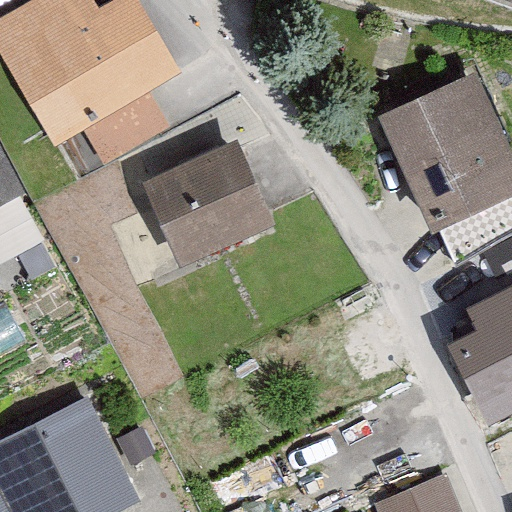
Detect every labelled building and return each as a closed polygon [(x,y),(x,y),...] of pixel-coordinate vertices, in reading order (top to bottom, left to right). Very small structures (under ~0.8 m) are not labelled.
[(95,0),(17,0),(0,9),(0,59),(47,148),(71,135),(88,166),(165,126),(145,89),(180,71),(142,0),(96,0),(95,0)] [(511,140),(478,65),(374,111),(427,227),(511,189),(511,140)] [(240,143),(141,185),(173,258),(271,216),(240,143)] [(0,152),(0,208),(23,197),(0,152)] [(511,410),(511,285),(466,309),(478,331),(450,346),(490,422),(511,410)] [(85,393),(0,429),(0,511),(118,511),(133,506),(85,393)] [(463,511),(449,473),(374,501),(378,511),(463,511)]
